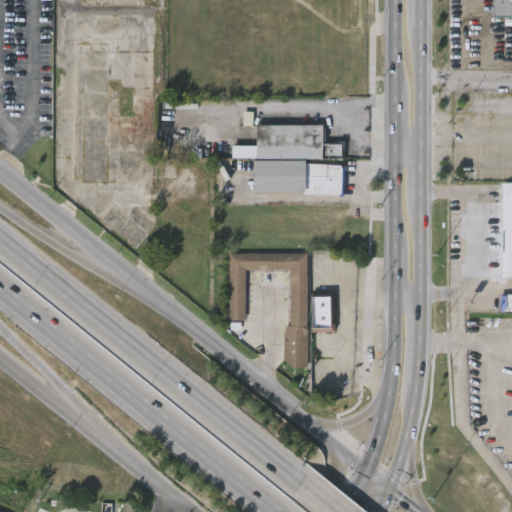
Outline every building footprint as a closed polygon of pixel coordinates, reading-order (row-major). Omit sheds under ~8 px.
[(511,0),(511,16),(489,16),(489,0),(511,0)] [(322,144),(321,159),(339,160),(339,166),(340,166),(340,169),(342,169),(342,196),(252,193),(253,160),(231,159),(231,146),(256,146),(256,125),(322,126),(322,144)] [(511,278),(502,278),(503,182),(511,182),(511,278)] [(306,254),(306,293),(333,293),(333,332),(307,332),(307,368),(290,368),(284,361),(284,327),(289,327),(289,270),(244,270),(244,321),(228,321),(228,254),(306,254)] [(511,311),(498,311),(498,294),(511,294),(511,311)]
